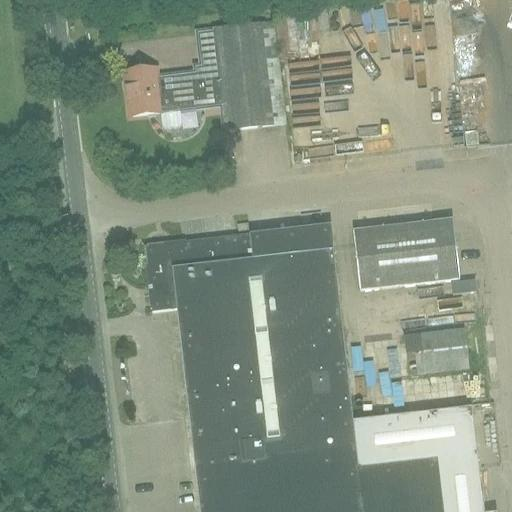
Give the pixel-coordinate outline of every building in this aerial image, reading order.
[(419,0),(420,22),(439,21),(438,0),(419,0)] [(307,10),(315,25),(326,19),(318,4),(307,10)] [(372,44),(391,36),(381,14),(362,22),(372,44)] [(274,27),(262,28),(214,34),(226,134),(285,127),(274,27)] [(302,58),(300,71),(321,75),(323,62),(302,58)] [(131,120),(162,116),(164,129),(167,132),(180,130),(183,127),(179,97),(198,95),(196,77),(158,81),(157,72),(126,76),(131,120)] [(373,76),(348,81),(351,93),(376,88),(373,76)] [(301,164),(316,163),(315,139),(299,140),(301,164)] [(393,154),(392,141),(370,142),(371,156),(393,154)] [(360,294),(460,282),(453,223),(353,234),(360,294)] [(353,424),(334,253),(331,228),(251,237),(145,250),(152,315),(177,313),(200,511),(483,511),(472,410),(353,424)] [(434,376),(465,375),(462,324),(414,327),(415,346),(432,345),(434,376)]
